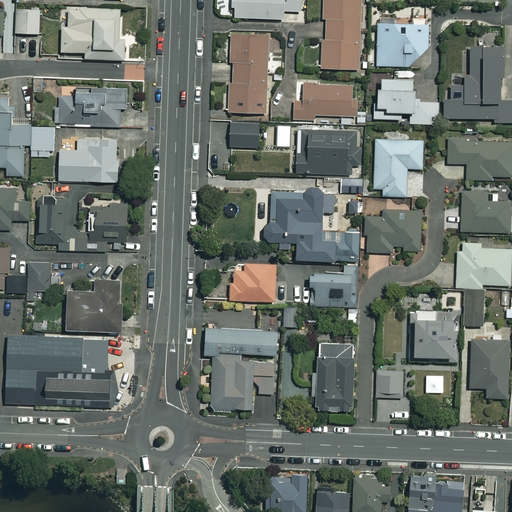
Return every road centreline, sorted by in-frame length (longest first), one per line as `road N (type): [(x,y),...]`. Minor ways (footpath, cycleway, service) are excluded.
road 1 (tertiary): [(178,75),(161,413)]
road 2 (residential): [(362,445),(369,294),(431,259),(436,186)]
road 3 (residential): [(0,69),(178,75)]
road 4 (residential): [(511,451),(362,445)]
road 5 (residential): [(136,436),(0,432)]
